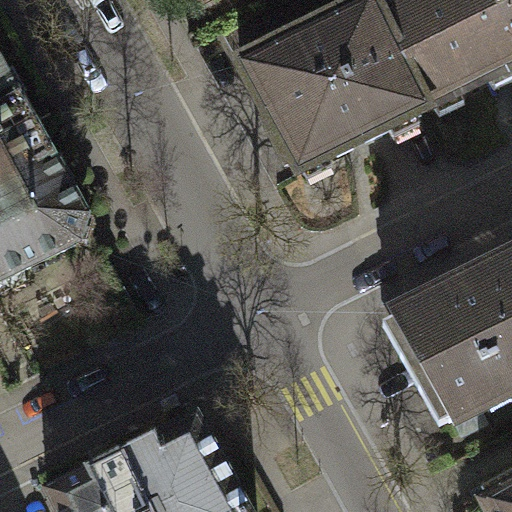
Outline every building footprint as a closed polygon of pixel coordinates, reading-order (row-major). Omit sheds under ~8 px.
[(511,67),(511,0),(406,0),(374,16),(421,112),(511,67)] [(368,5),(242,67),(269,123),(263,127),(283,167),(292,162),(297,173),(421,112),(374,16),(368,5)] [(0,144),(34,126),(0,65),(0,144)] [(34,126),(0,144),(0,281),(79,243),(85,217),(34,126)] [(511,258),(376,325),(428,431),(511,389),(511,258)] [(247,511),(195,420),(121,455),(148,511),(247,511)] [(148,511),(121,455),(46,491),(56,511),(148,511)] [(511,511),(511,485),(481,502),(486,511),(511,511)]
